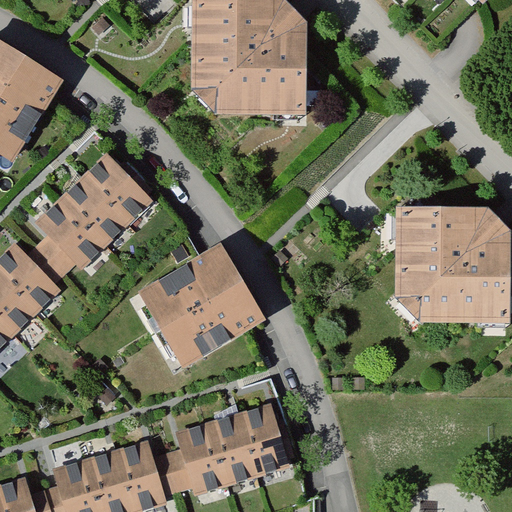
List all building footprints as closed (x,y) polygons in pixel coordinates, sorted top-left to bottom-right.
[(208,112),(298,113),(299,20),(279,0),(185,0),(185,89),(208,112)] [(0,44),(0,158),(3,161),(56,80),(0,44)] [(146,200),(102,155),(31,224),(76,269),(146,200)] [(412,321),(502,321),(503,229),(482,207),(390,206),(389,298),(412,321)] [(213,244),(131,291),(174,366),(256,319),(213,244)] [(0,343),(54,290),(10,245),(0,255),(0,343)] [(284,465),(266,405),(172,433),(190,494),(284,465)] [(129,511),(161,503),(143,442),(49,471),(61,511),(129,511)] [(0,511),(28,511),(19,478),(0,483),(0,511)]
